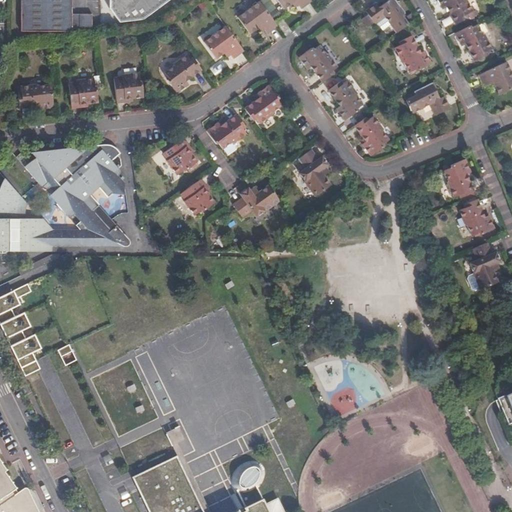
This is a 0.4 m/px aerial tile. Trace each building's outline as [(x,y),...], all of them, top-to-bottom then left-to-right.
[(20,0),(21,34),(71,33),(72,32),(91,31),(91,16),(72,16),(71,0),(20,0)] [(109,0),(109,12),(120,26),(144,24),(176,0),(109,0)] [(258,0),(268,13),(276,8),(269,0),(258,0)] [(270,0),(281,13),(289,8),(294,4),(297,8),(300,12),(310,5),(306,0),(270,0)] [(392,0),(388,3),(386,1),(377,8),(374,5),(364,13),(373,25),(383,18),(386,16),(392,23),(388,25),(395,34),(407,25),(400,16),(404,14),(393,0),(392,0)] [(433,0),(439,8),(443,6),(452,22),(464,15),(463,11),(469,8),(464,0),(433,0)] [(248,39),(255,33),(260,29),(263,34),(266,37),(276,30),(258,6),(243,17),(242,17),(240,16),(236,18),(236,20),(237,22),(236,23),(248,39)] [(386,16),(383,18),(388,25),(392,23),(386,16)] [(467,25),(453,32),(460,46),(464,43),(472,60),(485,53),(483,50),(488,47),(482,33),(479,34),(474,24),(468,27),(467,25)] [(260,29),(255,33),(259,37),(263,34),(260,29)] [(226,55),(230,59),(232,63),(242,55),(224,32),(209,44),(208,42),(206,42),(203,44),(202,47),(203,48),(202,48),(214,64),(222,58),(226,55)] [(421,56),(412,38),(399,45),(401,48),(395,52),(403,66),(405,65),(410,75),(416,72),(417,74),(432,66),(425,53),(421,56)] [(323,83),(334,75),(332,71),(337,68),(327,55),(326,56),(319,47),(314,51),(312,49),(299,58),(308,70),(312,67),(323,83)] [(188,84),(203,73),(194,62),(192,64),(188,59),(175,68),(177,71),(168,78),(172,83),(169,85),(179,97),(191,89),(188,84)] [(484,85),(488,83),(492,81),(495,86),(499,94),(511,87),(511,75),(504,60),(477,73),(484,85)] [(112,82),(114,103),(130,101),(142,100),(141,85),(139,85),(138,77),(121,78),(121,81),(112,82)] [(68,86),(69,107),(86,105),(97,104),(96,90),(95,90),(94,81),(77,82),(77,85),(68,86)] [(433,89),(430,83),(416,89),(418,92),(408,97),(413,107),(424,102),(424,101),(431,97),(431,99),(437,111),(448,106),(451,105),(446,94),(440,97),(435,88),(433,89)] [(340,84),(329,93),(341,108),(337,111),(346,123),(359,113),(358,110),(363,107),(356,97),(357,97),(348,84),(342,87),(340,84)] [(21,94),(16,95),(18,108),(38,106),(38,111),(52,110),(51,93),(49,93),(48,87),(36,88),(36,86),(20,87),(21,94)] [(246,110),(255,122),(258,120),(261,125),(275,115),(273,113),(282,107),(278,101),(280,100),(270,86),(258,95),(261,99),(246,110)] [(362,144),(371,155),(385,145),(384,144),(388,140),(382,131),(383,130),(373,116),(368,120),(366,118),(355,126),(366,141),(362,144)] [(245,128),(237,117),(221,129),(219,125),(208,133),(218,147),(220,146),(223,151),(232,144),(233,146),(246,136),(242,131),(245,128)] [(182,138),(179,140),(189,154),(192,152),(182,138)] [(189,154),(179,140),(162,153),(168,160),(166,162),(177,176),(183,171),(185,172),(188,169),(196,163),(189,154)] [(38,158),(34,161),(23,168),(37,188),(38,189),(40,189),(41,189),(44,187),(47,193),(53,202),(48,206),(58,222),(63,219),(68,227),(64,231),(66,235),(38,235),(29,223),(18,222),(11,222),(11,218),(12,214),(13,209),(15,204),(17,199),(3,178),(0,185),(0,248),(13,249),(13,247),(17,247),(17,249),(53,248),(55,248),(125,248),(128,247),(129,246),(130,246),(130,245),(130,243),(127,240),(95,207),(87,198),(96,189),(106,199),(121,186),(116,178),(118,178),(119,177),(120,176),(120,175),(120,174),(119,173),(114,170),(106,164),(119,157),(116,154),(114,152),(111,150),(110,149),(104,152),(100,148),(82,149),(77,154),(75,151),(70,152),(70,158),(64,163),(60,159),(53,153),(49,154),(45,155),(43,153),(41,153),(38,158)] [(310,150),(298,160),(306,170),(302,173),(299,175),(318,199),(333,187),(326,178),(328,175),(324,170),(327,168),(329,166),(322,158),(318,161),(310,150)] [(70,152),(60,159),(64,163),(70,158),(70,152)] [(32,158),(34,161),(38,158),(41,153),(32,158)] [(471,169),(465,156),(450,162),(451,164),(445,166),(450,178),(448,178),(455,193),(461,191),(462,194),(474,188),(467,171),(471,169)] [(306,170),(298,160),(295,163),(302,173),(306,170)] [(198,182),(208,196),(211,194),(201,180),(198,182)] [(215,205),(208,196),(198,182),(181,194),(186,201),(185,203),(195,217),(202,212),(203,213),(215,205)] [(258,193),(257,191),(251,195),(249,193),(248,191),(240,198),(242,200),(232,208),(243,220),(252,213),(256,219),(279,202),(267,187),(258,193)] [(53,202),(47,193),(42,196),(48,206),(53,202)] [(478,196),(466,201),(467,205),(461,208),(468,223),(470,222),(474,232),(480,230),(481,231),(495,225),(490,212),(486,214),(478,196)] [(11,222),(18,222),(18,220),(18,217),(19,213),(20,209),(21,206),(17,199),(15,204),(13,209),(12,214),(11,218),(11,222)] [(487,240),(473,246),(478,257),(470,260),(481,286),(497,279),(493,268),(496,266),(493,260),(497,259),(499,258),(495,249),(492,251),(487,240)] [(28,284),(0,297),(0,324),(25,376),(40,370),(32,353),(42,348),(35,334),(25,339),(21,331),(31,327),(24,313),(14,317),(11,310),(20,305),(17,299),(32,292),(28,284)] [(57,348),(62,365),(75,361),(70,344),(57,348)] [(511,389),(499,395),(510,421),(511,420),(511,389)] [(259,463),(256,461),(250,461),(243,463),(237,466),(232,474),(231,481),(234,488),(236,490),(248,511),(245,511),(204,511),(175,457),(133,478),(149,511),(277,511),(272,501),(266,503),(257,488),(263,482),(264,475),(264,470),(263,466),(259,463)] [(0,511),(30,511),(24,501),(20,504),(1,474),(4,473),(0,466),(0,511)]
